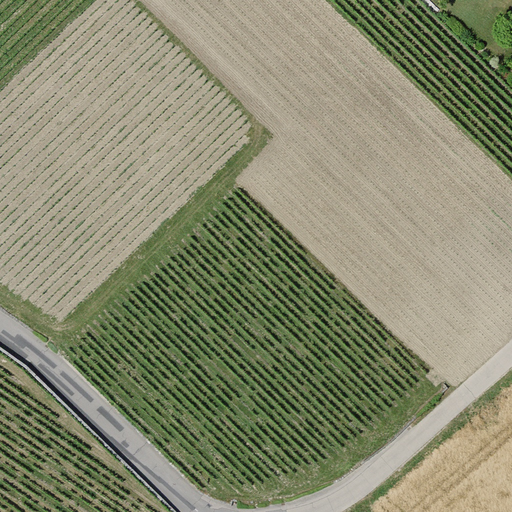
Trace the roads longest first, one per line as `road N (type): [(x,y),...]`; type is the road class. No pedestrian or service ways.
road 1 (unclassified): [(196,511),(0,328)]
road 2 (residential): [(511,357),(371,478),(317,511)]
